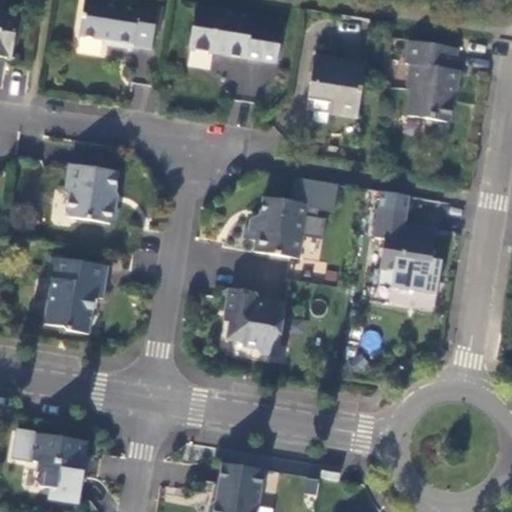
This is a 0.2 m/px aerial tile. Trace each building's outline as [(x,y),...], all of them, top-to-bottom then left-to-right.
[(0,0),(0,54),(11,56),(18,14),(3,12),(5,1),(0,0)] [(154,47),(162,1),(155,0),(140,0),(140,3),(117,0),(85,0),(81,34),(117,40),(116,44),(135,47),(135,44),(154,47)] [(280,61),(286,26),(254,20),(255,14),(199,5),(191,48),(280,61)] [(254,20),(286,26),(287,19),(255,14),(254,20)] [(459,48),(411,39),(407,62),(414,64),(410,89),(413,94),(410,115),(451,123),(454,107),(454,100),(451,99),(453,88),(456,85),(458,70),(456,69),(459,48)] [(358,118),(367,63),(362,62),(348,60),(348,63),(340,62),(340,59),(316,56),(314,71),(318,72),(317,81),(312,80),(309,99),(332,102),(331,113),(358,118)] [(116,204),(119,178),(92,173),(91,168),(71,164),(66,191),(70,195),(68,209),(68,212),(69,215),(72,217),(111,225),(116,221),(119,209),(116,204)] [(92,173),(119,178),(120,173),(91,168),(92,173)] [(301,258),(309,204),(264,197),(260,216),(253,221),(252,227),(247,227),(245,238),(257,240),(255,251),(301,258)] [(381,269),(431,277),(437,234),(418,231),(417,236),(404,234),(408,212),(381,208),(376,238),(385,240),(381,269)] [(109,267),(52,257),(48,279),(57,280),(54,293),(48,297),(44,324),(64,328),(67,332),(89,335),(95,299),(104,298),(109,267)] [(230,289),(226,310),(230,311),(228,323),(226,338),(239,341),(243,345),(259,349),(262,354),(278,357),(287,306),(260,302),(254,293),(230,289)] [(85,440),(36,432),(32,460),(38,461),(35,480),(39,486),(54,488),(53,495),(79,499),(83,472),(80,471),(85,440)] [(257,511),(264,469),(222,463),(216,500),(209,504),(208,511),(257,511)] [(340,466),(322,464),(320,476),(339,479),(340,466)]
